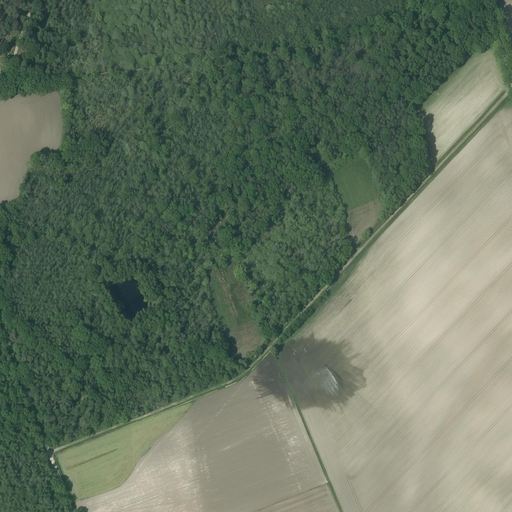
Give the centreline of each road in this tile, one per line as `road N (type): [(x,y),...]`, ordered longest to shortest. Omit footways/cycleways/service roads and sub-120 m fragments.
road 1 (track): [(511,89),(237,380),(48,452)]
road 2 (track): [(71,511),(0,321)]
